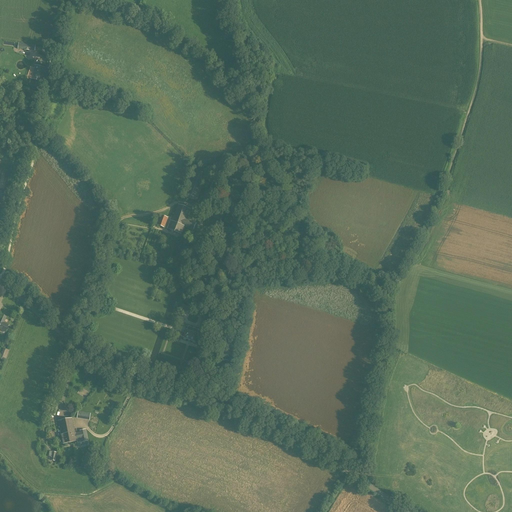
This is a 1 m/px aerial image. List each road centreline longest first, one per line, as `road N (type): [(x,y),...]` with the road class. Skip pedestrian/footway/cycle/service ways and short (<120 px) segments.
road 1 (unclassified): [(411,511),(289,438),(97,360),(0,280)]
road 2 (track): [(0,277),(54,43)]
